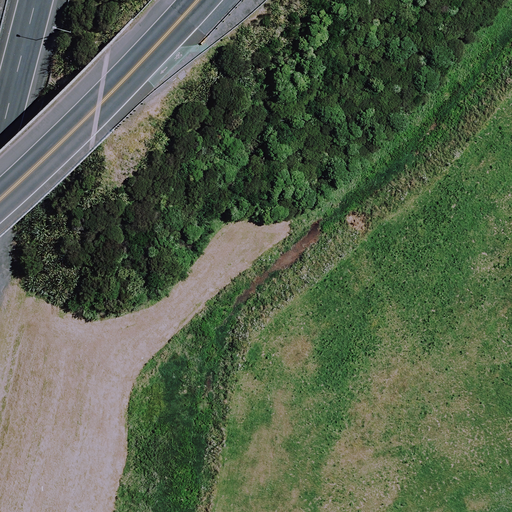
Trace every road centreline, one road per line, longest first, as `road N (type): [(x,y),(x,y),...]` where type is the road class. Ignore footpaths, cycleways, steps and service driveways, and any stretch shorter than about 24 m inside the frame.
road 1 (tertiary): [(196,0),(111,96),(0,199)]
road 2 (motorway): [(36,0),(0,150)]
